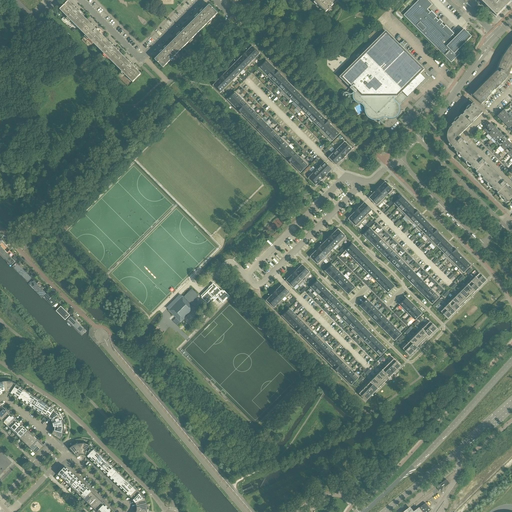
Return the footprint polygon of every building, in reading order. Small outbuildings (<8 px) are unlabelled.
[(312,0),(325,13),(333,4),(328,0),(312,0)] [(424,18),(426,17),(426,14),(424,13),(428,8),(429,6),(429,7),(432,5),(427,0),(418,0),(404,15),(435,47),(433,49),(434,51),(437,49),(451,63),(460,54),(457,51),(471,37),(463,29),(452,41),(451,39),(448,39),(447,41),(432,27),(435,24),(433,21),(430,24),(424,18)] [(511,0),(492,0),(491,1),(490,1),(490,0),(489,0),(479,0),(483,4),(485,6),(488,9),(490,10),(489,11),(494,16),(496,18),(498,16),(511,1),(511,0)] [(141,74),(78,12),(68,2),(60,10),(114,65),(132,83),(141,74)] [(181,50),(199,32),(217,14),(209,5),(154,60),(163,68),(181,50)] [(399,106),(407,98),(426,79),(420,74),(424,70),(403,49),(405,47),(404,46),(407,44),(404,40),(403,40),(404,41),(401,43),(399,44),(385,31),(339,77),(350,88),(350,89),(353,92),(353,93),(353,94),(353,95),(352,95),(352,96),(352,97),(352,98),(353,99),(353,100),(354,101),(355,102),(356,103),(357,103),(358,103),(359,104),(360,104),(361,104),(361,105),(362,105),(363,106),(364,108),(364,110),(364,111),(364,112),(365,112),(365,113),(365,114),(365,115),(366,116),(367,117),(368,118),(369,119),(370,119),(371,120),(372,120),(373,120),(374,121),(375,121),(376,121),(377,121),(378,120),(381,123),(386,119),(387,118),(388,118),(389,119),(390,119),(391,119),(392,119),(393,118),(394,118),(395,117),(396,117),(397,116),(398,115),(399,114),(399,113),(400,112),(400,111),(400,110),(400,109),(400,108),(399,107),(399,106)] [(511,44),(511,45),(507,50),(503,57),(500,63),(497,70),(496,72),(472,96),(481,104),(484,102),(483,101),(485,99),(486,100),(491,95),(490,94),(494,89),(495,90),(505,81),(507,77),(509,74),(511,68),(511,66),(511,44)] [(252,47),(248,51),(255,58),(259,54),(258,53),(258,52),(255,49),(255,50),(252,47)] [(246,52),(244,54),(253,64),(257,60),(255,58),(248,51),(247,52),(246,53),(246,52)] [(241,58),(240,59),(249,67),(253,64),(244,54),(241,57),(242,57),(241,58)] [(240,59),(236,62),(243,69),(243,70),(245,71),(247,69),(249,67),(240,59)] [(261,74),(270,65),(266,61),(259,68),(257,70),(261,74)] [(236,62),(233,66),(240,73),(243,70),(243,69),(236,62)] [(265,78),(267,76),(274,69),(270,65),(261,74),(265,78)] [(233,66),(229,70),(236,77),(240,73),(233,66)] [(268,77),(270,79),(271,80),(278,72),(276,70),(275,70),(274,69),(267,76),(268,77)] [(229,70),(225,74),(232,81),(236,77),(229,70)] [(273,85),(275,84),(274,83),(281,76),(280,75),(280,74),(278,72),(271,80),(270,79),(269,81),(273,85)] [(223,75),(221,77),(230,86),(234,82),(232,81),(225,74),(224,75),(223,75)] [(275,84),(278,87),(285,80),(283,78),(281,76),(274,83),(275,84)] [(218,81),(217,81),(224,89),(226,90),(230,86),(221,77),(218,79),(219,80),(218,81)] [(278,87),(282,91),(289,84),(285,80),(278,87)] [(224,89),(217,81),(216,83),(213,86),(216,88),(215,89),(218,92),(219,91),(220,93),(224,89)] [(284,97),(293,88),(289,84),(282,91),(280,93),(284,97)] [(288,101),(290,99),(297,92),(293,88),(284,97),(288,101)] [(227,100),(231,104),(240,95),(236,91),(227,100)] [(290,99),(293,103),(301,95),(297,92),(290,99)] [(231,104),(235,108),(244,99),(240,95),(231,104)] [(294,103),(297,106),(304,99),(301,95),(293,103),(294,103)] [(236,110),(238,112),(248,103),(244,99),(235,108),(236,108),(237,109),(236,110)] [(300,112),(301,110),(308,103),(304,99),(297,106),(295,108),(300,112)] [(241,114),(243,115),(250,108),(252,107),(248,103),(238,112),(241,114)] [(301,110),(305,114),(312,107),(308,103),(301,110)] [(489,186),(494,191),(495,190),(497,193),(499,196),(500,195),(502,197),(504,200),(506,203),(507,202),(508,202),(509,202),(509,201),(509,200),(511,197),(511,189),(511,188),(510,189),(505,185),(504,186),(503,185),(504,184),(498,178),(499,177),(489,167),(488,168),(484,163),(483,164),(482,163),(483,162),(477,156),(478,155),(468,146),(467,147),(462,142),(461,143),(460,142),(461,141),(458,137),(466,130),(465,128),(469,124),(468,123),(470,122),(470,123),(476,117),(477,118),(482,113),(473,103),(470,106),(471,107),(468,109),(467,111),(466,110),(463,113),(464,114),(461,116),(461,115),(458,118),(459,119),(457,120),(454,123),(454,122),(451,125),(452,126),(449,129),(448,130),(448,131),(447,132),(447,133),(447,134),(447,135),(446,136),(446,137),(447,138),(447,139),(447,140),(447,141),(448,142),(449,143),(449,144),(452,147),(451,148),(452,147),(454,150),(456,153),(457,152),(459,154),(458,155),(459,156),(460,155),(461,157),(466,163),(466,162),(468,164),(473,169),(476,171),(475,172),(487,184),(488,183),(490,185),(489,186)] [(305,114),(309,118),(316,111),(312,107),(305,114)] [(243,115),(246,119),(254,112),(250,108),(243,115)] [(497,116),(502,121),(508,114),(504,110),(497,116)] [(313,122),(320,115),(316,111),(309,118),(313,122)] [(246,119),(250,123),(257,116),(254,112),(246,119)] [(252,124),(254,127),(261,120),(263,118),(259,114),(257,116),(250,123),(252,124)] [(502,121),(506,125),(511,118),(511,117),(508,114),(502,121)] [(313,122),(316,126),(324,118),(320,115),(313,122)] [(317,126),(320,129),(328,122),(326,120),(325,120),(324,119),(324,118),(316,126),(317,126)] [(254,127),(258,130),(265,123),(261,120),(254,127)] [(322,135),(331,126),(330,124),(328,122),(320,129),(318,131),(322,135)] [(258,130),(262,134),(269,127),(265,123),(258,130)] [(483,130),(488,134),(494,128),(490,123),(483,130)] [(326,139),(328,137),(335,130),(331,126),(322,135),(326,139)] [(262,134),(266,138),(273,131),(269,127),(262,134)] [(488,134),(492,138),(498,132),(494,128),(488,134)] [(266,138),(269,142),(277,135),(278,133),(274,129),(273,131),(266,138)] [(328,137),(332,141),(339,134),(335,130),(328,137)] [(492,138),(496,142),(502,136),(498,132),(492,138)] [(269,142),(273,146),(280,139),(278,136),(277,135),(269,142)] [(496,142),(500,146),(506,140),(502,136),(496,142)] [(273,146),(277,150),(286,141),(282,137),(280,139),(273,146)] [(500,146),(504,150),(510,144),(506,140),(500,146)] [(277,150),(281,153),(288,146),(288,147),(290,145),(286,141),(277,150)] [(343,141),(339,145),(347,154),(351,150),(349,147),(349,146),(347,144),(346,143),(346,144),(344,143),(343,141)] [(339,145),(335,149),(344,158),(346,156),(346,155),(347,154),(339,145)] [(281,153),(285,157),(292,150),(288,147),(288,146),(281,153)] [(331,153),(332,154),(333,154),(340,161),(341,160),(342,160),(344,158),(335,149),(331,153)] [(286,159),(288,161),(296,154),(292,150),(285,157),(285,158),(286,159)] [(291,164),(292,165),(299,158),(296,154),(288,161),(290,164),(291,163),(291,164)] [(340,161),(333,154),(332,154),(332,155),(329,158),(332,161),(336,165),(340,161)] [(292,165),(296,169),(305,160),(301,156),(299,158),(292,165)] [(305,160),(296,169),(300,173),(309,164),(305,160)] [(324,162),(320,166),(327,174),(332,170),(331,169),(330,168),(325,163),(324,162)] [(320,166),(317,170),(324,178),(326,176),(326,175),(327,174),(320,166)] [(315,168),(311,172),(320,181),(321,180),(322,180),(324,178),(317,170),(315,168)] [(320,181),(311,172),(307,176),(309,178),(310,180),(313,183),(313,182),(316,185),(320,181)] [(385,183),(381,187),(388,194),(389,196),(394,191),(390,188),(391,188),(388,185),(387,185),(385,183)] [(379,188),(376,190),(384,198),(384,197),(388,194),(381,187),(379,188)] [(384,198),(376,190),(374,192),(375,193),(373,194),(382,203),(386,199),(384,197),(384,198)] [(378,207),(382,203),(373,194),(369,198),(378,207)] [(398,208),(405,201),(401,197),(396,202),(394,204),(398,207),(398,208)] [(402,212),(409,204),(405,201),(398,208),(398,207),(396,209),(400,213),(402,212)] [(364,203),(360,207),(367,214),(371,210),(364,203)] [(413,208),(409,204),(402,212),(406,215),(413,208)] [(367,214),(360,207),(359,209),(358,208),(356,210),(364,218),(367,214)] [(415,210),(413,208),(406,215),(404,217),(408,221),(417,212),(415,209),(415,210)] [(364,218),(356,210),(354,213),(353,215),(361,223),(365,219),(364,218)] [(412,225),(414,223),(421,216),(419,214),(417,212),(408,221),(412,225)] [(357,227),(361,223),(353,215),(349,219),(351,221),(351,222),(354,225),(354,224),(357,227)] [(414,223),(417,227),(424,220),(421,216),(414,223)] [(417,227),(415,228),(419,232),(428,223),(424,220),(417,227)] [(419,232),(423,236),(432,227),(428,223),(419,232)] [(432,227),(423,236),(427,240),(436,231),(434,229),(432,227)] [(373,232),(369,228),(363,235),(367,239),(373,232)] [(334,234),(342,243),(346,239),(343,235),(344,235),(341,232),(340,233),(338,230),(334,234)] [(367,239),(370,243),(379,235),(375,231),(373,232),(367,239)] [(427,240),(431,244),(440,235),(438,233),(436,231),(427,240)] [(331,235),(329,237),(337,245),(338,247),(342,243),(334,234),(332,235),(331,235)] [(379,235),(370,243),(374,247),(383,238),(379,235)] [(440,235),(431,244),(435,248),(437,246),(444,239),(440,235)] [(337,245),(329,237),(327,239),(327,240),(326,241),(333,249),(337,245)] [(387,242),(383,238),(374,247),(378,251),(387,242)] [(437,246),(440,250),(447,243),(444,239),(437,246)] [(329,252),(333,249),(326,241),(322,245),(329,252)] [(387,242),(378,251),(382,254),(390,246),(387,242)] [(447,243),(440,250),(444,253),(444,254),(451,246),(447,243)] [(349,255),(356,248),(352,244),(345,251),(349,255)] [(1,248),(8,255),(9,255),(11,254),(11,253),(4,245),(2,245),(1,246),(1,248)] [(320,246),(318,249),(327,258),(331,254),(329,252),(322,245),(320,247),(320,246)] [(382,254),(386,258),(394,250),(390,246),(382,254)] [(453,248),(451,246),(444,254),(444,253),(442,255),(446,259),(455,250),(453,248)] [(349,255),(353,259),(360,252),(356,248),(349,255)] [(327,258),(318,249),(316,251),(314,253),(323,262),(327,258)] [(394,250),(386,258),(390,262),(398,254),(394,250)] [(446,259),(450,263),(459,254),(457,253),(458,252),(455,250),(446,259)] [(360,252),(353,259),(357,263),(364,256),(360,252)] [(323,262),(314,253),(310,257),(313,260),(315,263),(316,263),(319,266),(323,262)] [(393,266),(402,258),(398,254),(390,262),(393,266)] [(459,254),(450,263),(454,267),(456,265),(463,258),(459,254)] [(367,260),(364,256),(357,263),(361,266),(367,260)] [(406,261),(402,258),(393,266),(397,270),(406,261)] [(456,265),(459,269),(466,262),(463,258),(456,265)] [(361,266),(365,270),(371,264),(367,260),(361,266)] [(401,274),(409,265),(406,261),(397,270),(401,274)] [(459,269),(458,270),(462,275),(467,269),(471,266),(466,262),(459,269)] [(365,270),(368,274),(375,267),(371,264),(365,270)] [(298,269),(307,278),(311,274),(307,271),(308,271),(305,268),(302,265),(298,269)] [(329,275),(335,269),(331,265),(325,271),(329,275)] [(401,274),(405,277),(412,271),(414,269),(409,265),(401,274)] [(19,268),(26,276),(28,276),(29,275),(29,274),(22,266),(20,266),(19,267),(19,268)] [(375,267),(368,274),(372,278),(379,271),(375,267)] [(294,273),(303,282),(307,278),(298,269),(296,271),(294,273)] [(339,272),(335,269),(329,275),(333,279),(339,272)] [(376,282),(383,275),(379,271),(372,278),(376,282)] [(412,271),(405,277),(409,281),(415,275),(412,271)] [(343,276),(339,272),(333,279),(336,283),(343,276)] [(477,272),(473,276),(482,285),(486,281),(477,272)] [(299,286),(303,282),(294,273),(291,275),(292,275),(290,277),(297,284),(299,286)] [(376,282),(380,286),(387,279),(383,275),(376,282)] [(415,275),(409,281),(413,285),(419,278),(415,275)] [(347,280),(343,276),(336,283),(340,287),(347,280)] [(473,276),(470,280),(478,288),(482,285),(473,276)] [(293,288),(297,284),(290,277),(286,281),(288,283),(293,288)] [(413,285),(416,289),(423,282),(419,278),(413,285)] [(380,286),(384,289),(390,283),(387,279),(380,286)] [(347,280),(340,287),(344,291),(351,284),(347,280)] [(478,288),(470,280),(466,283),(474,292),(478,288)] [(34,284),(41,291),(43,291),(44,290),(44,289),(37,281),(35,281),(34,282),(34,284)] [(310,287),(314,291),(321,285),(317,281),(310,287)] [(416,289),(420,293),(427,286),(423,282),(416,289)] [(213,283),(209,287),(208,288),(210,289),(201,298),(209,306),(218,297),(216,296),(221,291),(213,283)] [(390,283),(384,289),(388,293),(394,287),(390,283)] [(471,296),(474,292),(466,283),(462,287),(463,289),(471,296)] [(351,284),(344,291),(348,295),(355,288),(351,284)] [(285,296),(285,297),(287,298),(291,294),(282,285),(278,289),(285,296)] [(321,285),(314,291),(318,295),(325,289),(321,285)] [(427,286),(420,293),(424,297),(431,290),(427,286)] [(198,296),(192,289),(183,298),(182,297),(169,311),(176,318),(180,322),(183,320),(183,319),(193,308),(190,304),(198,296)] [(281,300),(285,297),(285,296),(278,289),(276,291),(274,293),(281,300)] [(320,301),(322,299),(329,292),(325,289),(318,295),(316,297),(320,301)] [(463,289),(460,293),(467,300),(471,296),(463,289)] [(435,294),(434,294),(431,290),(424,297),(428,300),(435,294)] [(229,296),(224,291),(219,296),(221,297),(218,299),(222,303),(229,296)] [(460,293),(458,291),(454,295),(463,304),(467,300),(460,293)] [(322,299),(326,303),(333,296),(329,292),(322,299)] [(436,292),(434,294),(435,294),(428,300),(432,304),(440,296),(436,292)] [(272,295),(270,297),(277,304),(279,306),(283,302),(281,300),(274,293),(272,295)] [(46,295),(46,296),(53,304),(55,304),(56,303),(56,301),(48,294),(47,294),(46,295)] [(454,295),(450,299),(459,308),(463,304),(454,295)] [(330,307),(336,300),(333,296),(326,303),(330,307)] [(277,304),(270,297),(266,301),(273,308),(277,304)] [(399,305),(403,309),(410,302),(406,298),(399,305)] [(359,306),(363,310),(370,303),(366,299),(359,306)] [(446,303),(448,304),(455,311),(459,308),(450,299),(446,303)] [(334,311),(340,304),(336,300),(330,307),(334,311)] [(407,313),(414,306),(410,302),(403,309),(407,313)] [(370,303),(363,310),(367,314),(374,307),(370,303)] [(344,308),(340,304),(334,311),(337,314),(344,308)] [(448,304),(445,308),(452,315),(455,311),(448,304)] [(58,307),(58,308),(66,315),(67,315),(68,314),(68,313),(60,306),(59,306),(58,307)] [(417,310),(414,306),(407,313),(411,316),(417,310)] [(445,308),(443,306),(439,310),(448,319),(452,315),(445,308)] [(371,318),(378,311),(374,307),(367,314),(371,318)] [(341,318),(348,312),(344,308),(337,314),(341,318)] [(286,320),(293,313),(289,309),(286,312),(282,316),(286,320)] [(421,314),(417,310),(411,316),(415,320),(421,314)] [(382,315),(378,311),(371,318),(375,322),(382,315)] [(345,322),(352,315),(348,312),(341,318),(345,322)] [(297,317),(293,313),(286,320),(290,324),(297,317)] [(355,319),(352,315),(345,322),(349,326),(355,319)] [(379,325),(385,319),(382,315),(375,322),(379,325)] [(80,325),(80,324),(76,320),(74,318),(72,316),(71,316),(70,318),(70,319),(77,326),(79,326),(80,325)] [(298,318),(297,317),(290,324),(293,328),(302,319),(299,316),(298,318)] [(295,330),(297,332),(306,323),(302,319),(293,328),(295,329),(295,330)] [(355,319),(349,326),(352,330),(353,330),(359,323),(355,319)] [(389,323),(385,319),(379,325),(383,329),(389,323)] [(424,324),(433,333),(437,329),(428,320),(424,324)] [(306,323),(297,332),(299,334),(301,335),(310,327),(306,323)] [(355,335),(357,334),(363,327),(359,323),(353,330),(352,330),(351,331),(355,335)] [(383,329),(386,333),(393,326),(389,323),(383,329)] [(424,324),(420,328),(429,337),(433,333),(424,324)] [(393,326),(386,333),(390,337),(397,330),(393,326)] [(314,331),(310,327),(301,335),(305,339),(312,332),(314,331)] [(360,337),(367,331),(363,327),(357,334),(360,337)] [(429,337),(420,328),(416,332),(425,341),(429,337)] [(397,330),(390,337),(394,341),(401,334),(397,330)] [(371,335),(367,331),(360,337),(358,339),(363,343),(364,341),(371,335)] [(316,336),(312,332),(305,339),(309,343),(316,336)] [(425,341),(416,332),(412,336),(421,345),(425,341)] [(317,334),(316,336),(309,343),(312,347),(321,338),(317,334)] [(375,338),(371,335),(364,341),(368,345),(375,338)] [(421,345),(412,336),(408,340),(410,341),(417,348),(421,345)] [(312,347),(316,351),(323,344),(324,344),(325,342),(321,338),(312,347)] [(372,349),(378,342),(375,338),(368,345),(372,349)] [(410,341),(407,345),(406,345),(414,352),(417,348),(410,341)] [(382,346),(378,342),(372,349),(376,353),(382,346)] [(406,345),(407,345),(405,343),(401,347),(409,356),(414,352),(406,345)] [(316,351),(320,354),(327,347),(324,344),(323,344),(316,351)] [(382,346),(376,353),(380,357),(386,350),(382,346)] [(327,347),(320,354),(324,358),(331,351),(327,347)] [(333,349),(331,351),(324,358),(328,362),(337,353),(333,350),(333,349)] [(332,366),(340,357),(337,353),(328,362),(332,366)] [(333,368),(335,370),(344,361),(340,357),(332,366),(333,368)] [(392,357),(388,361),(396,370),(400,366),(392,357)] [(338,372),(339,374),(348,365),(344,361),(335,370),(337,372),(338,372)] [(396,370),(388,361),(384,365),(385,367),(393,374),(396,370)] [(348,365),(339,374),(343,378),(350,370),(350,371),(352,369),(348,365)] [(385,367),(382,371),(389,378),(393,374),(385,367)] [(380,369),(376,373),(385,382),(389,378),(382,371),(380,369)] [(354,374),(350,371),(350,370),(343,378),(347,381),(354,374)] [(355,372),(354,374),(347,381),(351,385),(354,382),(355,382),(360,377),(355,372)] [(385,382),(376,373),(372,377),(381,385),(385,382)] [(369,380),(377,389),(381,385),(372,377),(369,380)] [(374,393),(377,389),(369,380),(365,384),(374,393)] [(11,382),(10,382),(8,392),(11,394),(17,385),(16,384),(15,384),(13,383),(12,383),(11,382)] [(365,384),(361,388),(370,397),(374,393),(365,384)] [(20,387),(17,385),(11,394),(15,396),(20,387)] [(24,390),(20,387),(15,396),(18,398),(24,390)] [(370,397),(361,388),(357,392),(366,401),(370,397)] [(28,392),(24,390),(18,398),(22,401),(28,392)] [(32,395),(28,392),(22,401),(26,403),(32,395)] [(36,397),(32,395),(26,403),(30,406),(36,397)] [(39,400),(36,397),(30,406),(33,408),(39,400)] [(43,402),(39,400),(33,408),(37,411),(43,402)] [(47,405),(43,402),(37,411),(41,413),(47,405)] [(51,407),(47,405),(41,413),(45,416),(51,407)] [(54,410),(51,407),(45,416),(49,418),(54,410)] [(55,410),(54,410),(49,418),(51,421),(59,414),(58,413),(57,412),(56,411),(55,410)] [(0,420),(3,423),(11,415),(7,412),(0,420)] [(60,415),(59,414),(51,421),(53,424),(63,420),(62,419),(61,417),(61,416),(60,415)] [(3,423),(7,426),(14,419),(11,415),(3,423)] [(7,426),(10,429),(17,422),(14,419),(7,426)] [(10,429),(13,432),(20,425),(17,422),(10,429)] [(13,432),(16,436),(24,428),(20,425),(13,432)] [(16,436),(20,439),(27,431),(24,428),(16,436)] [(20,439),(23,442),(30,434),(27,431),(20,439)] [(63,435),(63,434),(53,431),(52,435),(60,440),(61,439),(62,438),(62,437),(63,435)] [(23,442),(26,445),(34,437),(30,434),(23,442)] [(26,445),(29,448),(37,440),(34,437),(26,445)] [(29,448),(33,451),(40,443),(37,440),(29,448)] [(40,443),(33,451),(36,454),(43,447),(40,443)] [(76,457),(79,455),(75,445),(74,445),(73,446),(72,447),(71,447),(70,448),(69,449),(76,457)] [(85,455),(87,457),(95,449),(94,448),(93,448),(92,447),(91,446),(90,446),(89,445),(85,455)] [(87,457),(91,460),(98,452),(95,449),(87,457)] [(91,460),(94,463),(101,455),(98,452),(91,460)] [(94,463),(97,466),(104,458),(101,455),(94,463)] [(97,466),(100,469),(108,461),(104,458),(97,466)] [(100,469),(104,472),(111,465),(108,461),(100,469)] [(104,472),(107,475),(114,468),(111,465),(104,472)] [(57,475),(61,478),(68,470),(65,467),(57,475)] [(107,475),(110,478),(117,471),(114,468),(107,475)] [(61,478),(64,481),(71,473),(68,470),(61,478)] [(110,478),(113,482),(121,474),(117,471),(110,478)] [(64,481),(67,484),(75,476),(71,473),(64,481)] [(113,482),(117,485),(124,477),(121,474),(113,482)] [(67,484),(71,487),(78,480),(75,476),(67,484)] [(117,485),(120,488),(127,480),(124,477),(117,485)] [(438,489),(439,491),(449,484),(448,482),(446,479),(436,487),(438,489)] [(71,487),(74,490),(81,483),(78,480),(71,487)] [(120,488),(123,491),(130,483),(127,480),(120,488)] [(74,490),(77,493),(84,486),(81,483),(74,490)] [(123,491),(126,494),(134,486),(130,483),(123,491)] [(77,493),(80,496),(88,489),(84,486),(77,493)] [(126,494),(130,497),(137,489),(134,486),(126,494)] [(80,496),(84,500),(91,492),(88,489),(80,496)] [(130,497),(133,500),(140,493),(137,489),(130,497)] [(84,500),(87,503),(94,495),(91,492),(84,500)] [(133,500),(135,503),(144,498),(144,497),(143,496),(142,495),(141,494),(140,493),(133,500)] [(87,503),(90,506),(98,498),(94,495),(87,503)] [(90,506),(93,509),(101,501),(98,498),(90,506)] [(135,503),(136,507),(147,505),(147,504),(146,503),(146,502),(146,500),(145,499),(144,498),(135,503)] [(93,509),(96,511),(104,504),(101,501),(93,509)] [(418,509),(420,511),(428,511),(431,510),(425,503),(418,509)]
